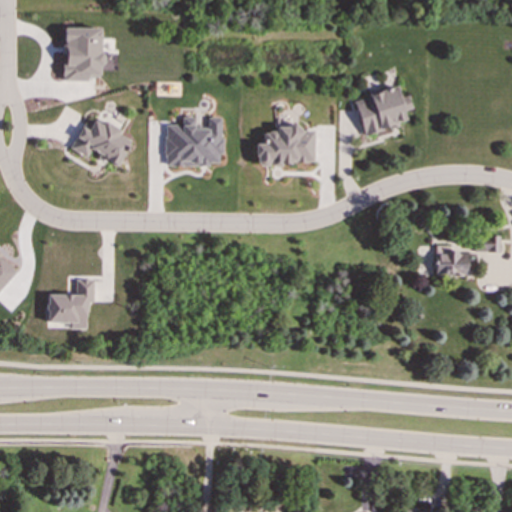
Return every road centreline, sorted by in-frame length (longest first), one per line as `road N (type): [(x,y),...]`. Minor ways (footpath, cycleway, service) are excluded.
road 1 (residential): [(4,0),(11,167),(58,221),(310,224),(389,187),(511,181)]
road 2 (primary): [(203,425),(511,446)]
road 3 (primary): [(511,409),(273,392)]
road 4 (primary): [(204,388),(0,386)]
road 5 (primary): [(0,422),(126,423)]
